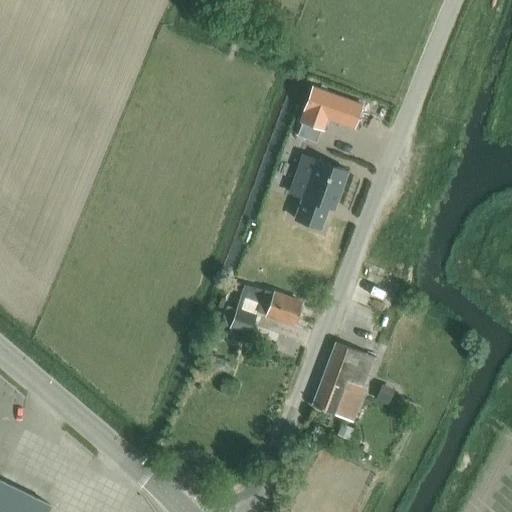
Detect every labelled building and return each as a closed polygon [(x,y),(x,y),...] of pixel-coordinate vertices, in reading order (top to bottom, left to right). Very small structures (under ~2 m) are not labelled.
[(315,107),(348,119),(357,94),(303,72),(290,109),(312,117),(315,107)] [(325,144),(359,158),(364,146),(330,132),(325,144)] [(315,159),(294,217),(321,227),(328,206),(334,208),(340,189),(348,170),(315,159)] [(240,342),(244,333),(249,334),(257,311),(292,324),(300,303),(273,292),(244,285),(236,307),(237,307),(236,308),(227,305),(220,324),(229,327),(226,337),(240,342)] [(335,341),(311,404),(351,420),(364,386),(374,357),(335,341)] [(381,385),(376,399),(387,403),(393,390),(381,385)] [(341,423),(337,434),(348,439),(353,428),(341,423)] [(0,480),(0,511),(46,511),(50,505),(0,480)]
